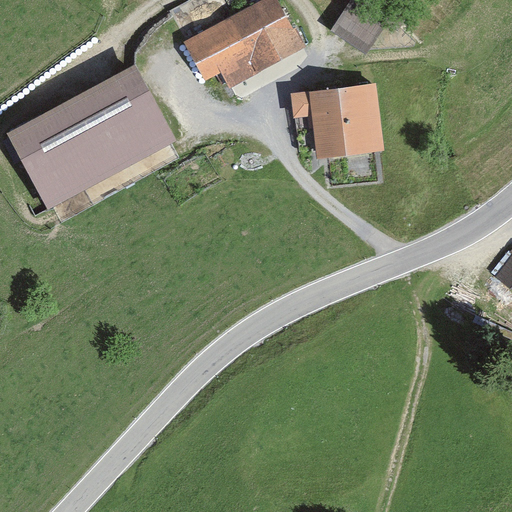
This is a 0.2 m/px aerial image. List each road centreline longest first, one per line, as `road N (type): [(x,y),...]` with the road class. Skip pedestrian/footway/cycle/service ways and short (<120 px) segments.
road 1 (tertiary): [(511,201),(475,229),(250,332),(197,376),(69,511)]
road 2 (track): [(400,264),(425,323),(424,372),(384,511)]
